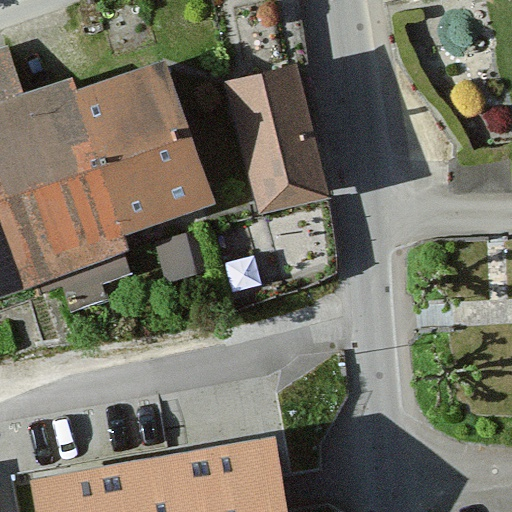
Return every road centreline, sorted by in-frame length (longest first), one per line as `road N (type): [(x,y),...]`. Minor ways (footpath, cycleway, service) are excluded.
road 1 (tertiary): [(338,0),(390,511)]
road 2 (unknown): [(0,389),(152,371),(372,312)]
